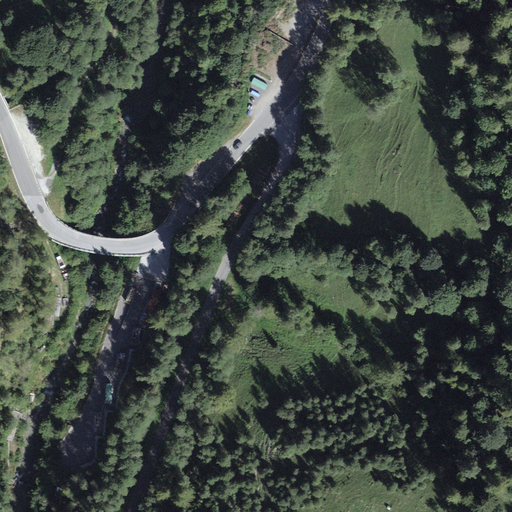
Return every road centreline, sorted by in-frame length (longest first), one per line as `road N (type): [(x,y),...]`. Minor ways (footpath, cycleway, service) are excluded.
road 1 (unclassified): [(276,106),(283,154),(212,294),(130,511)]
road 2 (tertiary): [(0,110),(45,219),(77,239),(129,246),(169,228),(276,106)]
road 3 (track): [(32,195),(52,174),(115,44),(112,0)]
road 4 (tertiary): [(276,106),(303,72),(334,0)]
